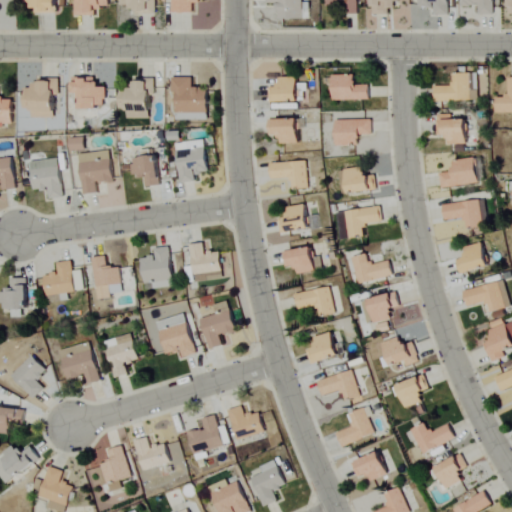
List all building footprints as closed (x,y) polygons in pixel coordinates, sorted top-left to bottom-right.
[(25,0),(26,8),(36,8),(36,14),(61,13),(60,0),(25,0)] [(76,0),(76,16),(99,16),(99,7),(113,7),(112,0),(76,0)] [(123,0),(123,6),(132,5),(133,13),(156,13),(155,0),(123,0)] [(173,0),(174,13),(195,13),(195,2),(212,2),(212,0),(173,0)] [(281,19),(305,19),(304,0),(268,0),(269,4),(280,4),(281,19)] [(361,14),(361,0),(329,0),(329,7),(347,7),(347,14),(361,14)] [(392,16),(392,6),(403,6),(402,0),(376,0),(376,15),(392,16)] [(450,0),(421,0),(422,8),(436,8),(436,16),(451,15),(450,0)] [(463,0),(464,7),(481,6),(481,16),(496,15),(496,0),(463,0)] [(471,102),(471,74),(455,74),(455,87),(436,87),(436,102),(471,102)] [(373,100),(372,85),(360,85),(359,75),(335,76),(336,101),(373,100)] [(83,108),(109,108),(108,87),(100,88),(99,77),(76,78),(76,94),(83,94),(83,108)] [(271,87),(271,103),(302,102),(301,77),(282,77),(282,87),(271,87)] [(511,77),(509,77),(508,98),(498,98),(498,113),(511,113),(511,77)] [(210,120),(210,87),(194,88),(194,78),(174,78),(174,94),(178,94),(178,121),(210,120)] [(26,109),(33,110),(33,118),(59,119),(60,79),(41,79),(41,87),(27,86),(26,109)] [(137,89),(123,88),(122,109),(129,109),(128,119),(154,120),(155,80),(137,79),(137,89)] [(0,124),(14,124),(15,99),(0,98),(0,124)] [(454,115),(439,115),(439,134),(451,134),(450,145),(469,145),(470,120),(454,120),(454,115)] [(302,119),(271,120),(271,136),(283,135),(283,144),(303,144),(302,119)] [(375,135),(374,120),(338,121),(339,146),(361,145),(361,136),(375,135)] [(88,138),(72,138),(73,151),(88,151),(88,138)] [(211,172),(207,140),(178,144),(183,184),(198,182),(197,174),(211,172)] [(85,195),(100,194),(99,184),(116,182),(114,151),(82,154),(85,195)] [(137,177),(148,176),(149,187),(164,186),(161,156),(135,159),(137,177)] [(66,198),(61,158),(32,162),(36,191),(50,189),(52,200),(66,198)] [(453,162),(455,172),(442,174),(444,189),(481,183),(477,158),(453,162)] [(0,182),(4,183),(4,191),(18,190),(16,159),(0,160),(0,182)] [(308,161),(273,165),(274,181),(293,179),(294,190),(311,188),(308,161)] [(379,190),(377,175),(370,176),(368,167),(341,171),(344,195),(379,190)] [(446,204),(448,221),(469,220),(469,229),(484,228),(481,202),(446,204)] [(280,219),(283,235),(314,229),(309,204),(290,208),(291,217),(280,219)] [(347,211),(350,239),(367,237),(366,226),(385,224),(383,207),(347,211)] [(459,261),(464,276),(494,267),(486,243),(467,248),(470,258),(459,261)] [(223,252),(207,253),(206,244),(193,245),(196,281),(225,278),(223,252)] [(175,288),(173,248),(156,249),(157,257),(145,258),(146,289),(175,288)] [(319,272),(316,248),(286,253),(288,268),(299,266),(300,275),(319,272)] [(354,258),(360,284),(396,277),(392,261),(373,265),(371,255),(354,258)] [(121,268),(110,270),(109,257),(95,258),(99,300),(113,299),(113,294),(123,293),(121,268)] [(59,263),(60,274),(46,275),(48,303),(69,301),(68,293),(76,293),(74,262),(59,263)] [(28,310),(29,279),(13,279),(12,291),(3,291),(3,309),(28,310)] [(493,313),(509,309),(502,282),(466,292),(471,308),(490,303),(493,313)] [(323,317),(338,314),(332,287),(296,296),(300,311),(321,306),(323,317)] [(404,317),(399,294),(364,301),(369,324),(404,317)] [(216,305),(218,315),(204,319),(212,350),(231,345),(229,336),(240,333),(232,301),(216,305)] [(199,354),(187,315),(159,323),(169,355),(183,351),(185,358),(199,354)] [(511,348),(511,323),(492,331),(496,341),(486,344),(493,362),(507,357),(505,351),(511,348)] [(317,338),(320,348),(309,351),(314,365),(343,356),(335,332),(317,338)] [(117,379),(130,375),(127,364),(141,360),(134,334),(107,342),(117,379)] [(386,343),(395,368),(407,364),(408,367),(421,362),(415,343),(406,346),(403,337),(386,343)] [(61,352),(71,381),(87,375),(91,386),(104,381),(90,342),(61,352)] [(36,399),(48,386),(41,379),(50,370),(35,356),(14,377),(36,399)] [(346,392),(348,400),(363,396),(355,371),(321,381),(326,397),(346,392)] [(423,394),(431,391),(427,377),(401,385),(408,408),(426,403),(423,394)] [(0,435),(12,434),(12,431),(27,429),(24,407),(0,409),(0,435)] [(267,433),(262,413),(246,416),(244,407),(231,410),(238,440),(267,433)] [(339,433),(344,448),(378,435),(368,408),(350,415),(354,428),(339,433)] [(425,455),(458,439),(452,425),(432,434),(427,424),(413,431),(425,455)] [(137,442),(145,471),(173,464),(168,444),(153,448),(150,438),(137,442)] [(42,458),(32,447),(24,454),(18,447),(0,461),(0,475),(9,486),(42,458)] [(110,451),(113,462),(98,467),(103,487),(110,485),(112,493),(124,490),(122,481),(134,478),(126,447),(110,451)] [(375,483),(392,475),(383,452),(354,465),(360,478),(371,474),(375,483)] [(439,468),(450,490),(469,480),(465,472),(471,469),(464,455),(439,468)] [(284,500),(280,490),(288,486),(278,461),(262,467),(265,474),(254,478),(266,508),(284,500)] [(63,511),(68,511),(75,487),(63,483),(66,472),(51,467),(43,498),(52,500),(49,508),(63,511)] [(254,511),(241,482),(231,486),(228,480),(211,488),(222,511),(254,511)] [(376,511),(412,511),(403,489),(388,495),(392,506),(376,511)]
